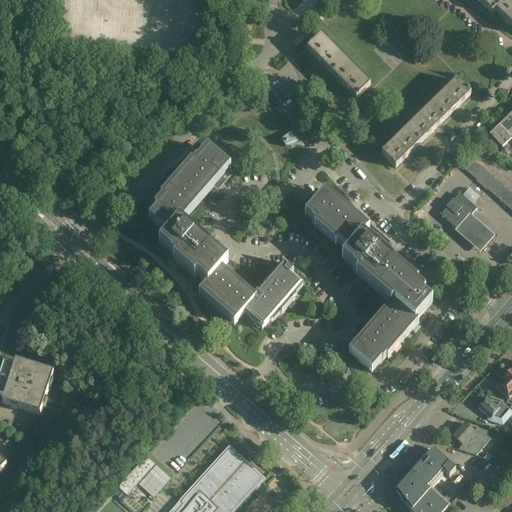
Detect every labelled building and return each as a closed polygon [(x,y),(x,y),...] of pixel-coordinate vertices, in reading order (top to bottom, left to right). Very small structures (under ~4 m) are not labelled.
[(505,0),(477,0),(492,15),(494,13),(495,12),(506,0),(505,0)] [(511,0),(506,0),(495,12),(511,28),(511,0)] [(307,51),(332,76),(346,62),(321,37),(307,51)] [(371,87),(346,62),(332,76),(357,101),(371,87)] [(432,107),(446,121),(471,96),(457,82),(432,107)] [(432,107),(407,131),(421,146),(446,121),(432,107)] [(511,141),(511,140),(511,122),(508,118),(499,127),(511,141)] [(502,150),(511,141),(499,127),(489,137),(502,150)] [(421,146),(407,131),(382,156),(396,170),(421,146)] [(286,149),(298,142),(292,133),(281,142),(286,149)] [(214,184),(216,186),(241,158),(226,144),(215,156),(209,151),(195,167),(193,165),(163,199),(165,201),(151,218),(169,233),(179,224),(214,184)] [(468,174),(477,164),(472,159),(463,169),(468,174)] [(481,168),(477,164),(468,174),(473,178),(481,168)] [(478,182),(486,172),(481,168),(473,178),(478,182)] [(491,176),(486,172),(478,182),(482,186),(491,176)] [(487,190),(496,180),(491,176),(482,186),(487,190)] [(500,184),(496,180),(487,190),(492,194),(500,184)] [(496,198),(505,188),(500,184),(492,194),(496,198)] [(510,192),(505,188),(496,198),(501,202),(510,192)] [(506,206),(511,198),(511,194),(510,192),(501,202),(506,206)] [(359,274),(395,306),(414,321),(430,303),(423,297),(425,295),(377,253),(379,251),(370,243),(368,245),(362,240),(367,233),(324,195),(307,213),(319,223),(317,226),(338,244),(340,241),(350,251),(344,258),(361,272),(359,274)] [(448,210),(442,217),(458,230),(470,216),(476,209),(460,196),(454,202),(453,202),(447,209),(448,210)] [(456,233),(480,253),(494,236),(470,216),(458,230),(456,233)] [(198,275),(209,284),(220,273),(226,266),(194,238),(196,235),(187,228),(185,230),(179,224),(169,233),(161,242),(177,256),(175,259),(196,277),(198,275)] [(253,302),(220,273),(209,284),(201,293),(236,323),(246,312),(264,328),(278,312),(280,314),(292,300),(290,298),(300,286),(289,277),(292,274),(293,273),(282,264),(282,265),(284,267),(275,277),(274,276),(270,281),(271,282),(253,302)] [(414,321),(395,306),(365,340),(363,337),(355,347),(357,349),(351,355),(370,371),(384,356),(386,357),(416,323),(414,321)] [(4,365),(0,377),(0,397),(4,399),(3,405),(41,417),(54,375),(16,363),(14,368),(4,365)] [(511,372),(504,379),(503,381),(504,381),(511,388),(511,372)] [(127,385),(121,379),(111,392),(117,397),(127,385)] [(511,397),(511,388),(504,381),(496,390),(499,392),(508,401),(507,404),(511,405),(511,400),(511,399),(511,397)] [(498,408),(491,402),(488,399),(479,409),(490,420),(489,423),(503,427),(511,417),(511,413),(502,404),(498,408)] [(459,451),(476,457),(491,441),(479,430),(475,434),(465,425),(452,439),(462,448),(459,451)] [(410,511),(444,511),(450,506),(444,501),(431,490),(445,475),(449,479),(455,472),(426,446),(392,486),(392,487),(392,488),(392,489),(410,511)] [(234,511),(262,481),(230,452),(174,511),(234,511)] [(155,466),(146,458),(118,489),(127,497),(155,466)] [(139,486),(154,499),(171,480),(156,467),(139,486)] [(118,489),(113,494),(122,502),(127,497),(118,489)]
